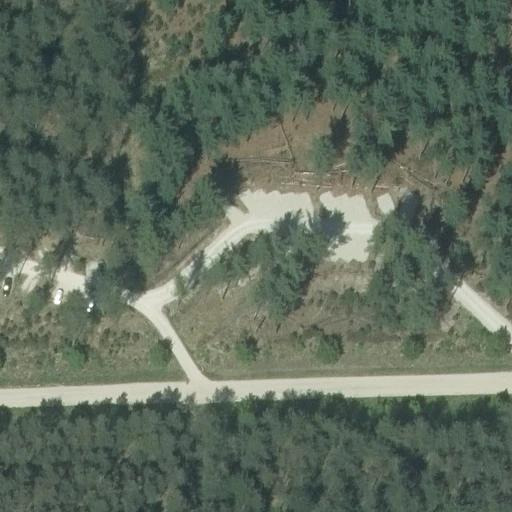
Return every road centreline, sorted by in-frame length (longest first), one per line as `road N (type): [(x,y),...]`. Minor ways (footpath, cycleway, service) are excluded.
road 1 (track): [(171,392),(511,380)]
road 2 (track): [(124,0),(124,212),(149,312)]
road 3 (track): [(0,396),(171,392)]
road 4 (track): [(171,511),(171,392)]
